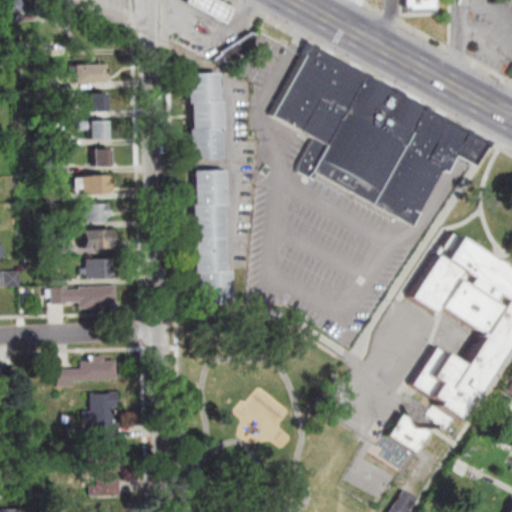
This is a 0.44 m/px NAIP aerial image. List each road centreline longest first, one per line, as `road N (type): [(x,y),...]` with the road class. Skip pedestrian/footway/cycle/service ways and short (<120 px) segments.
road 1 (residential): [(167,511),(149,0)]
road 2 (primary): [(479,102),(292,0)]
road 3 (residential): [(159,331),(0,335)]
